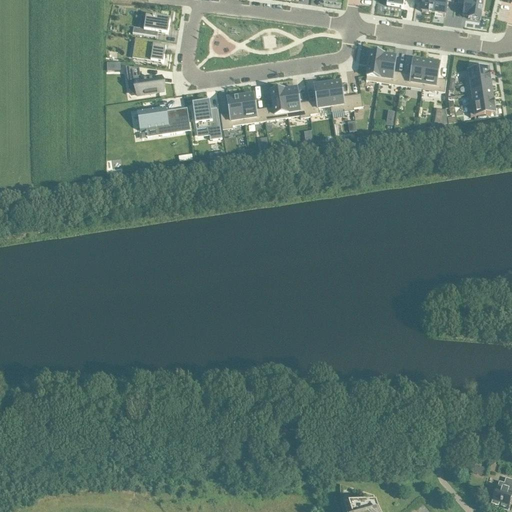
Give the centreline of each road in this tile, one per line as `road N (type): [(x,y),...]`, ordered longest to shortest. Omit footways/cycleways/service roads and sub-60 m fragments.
road 1 (residential): [(199,8),(189,66),(200,77),(335,59),(345,55),(350,25)]
road 2 (residential): [(508,46),(350,25)]
road 3 (residential): [(350,25),(199,8)]
